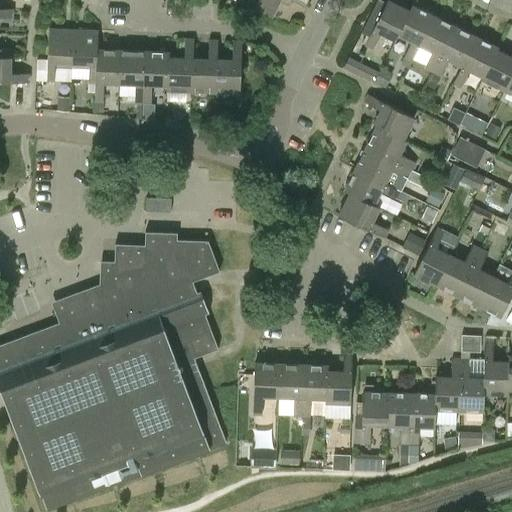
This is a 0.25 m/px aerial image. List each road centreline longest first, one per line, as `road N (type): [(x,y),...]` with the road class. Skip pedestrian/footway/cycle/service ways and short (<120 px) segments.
road 1 (residential): [(252,154),(34,121),(0,126)]
road 2 (residential): [(252,154),(299,228),(390,292)]
road 3 (residential): [(303,54),(256,32),(148,26),(148,0)]
